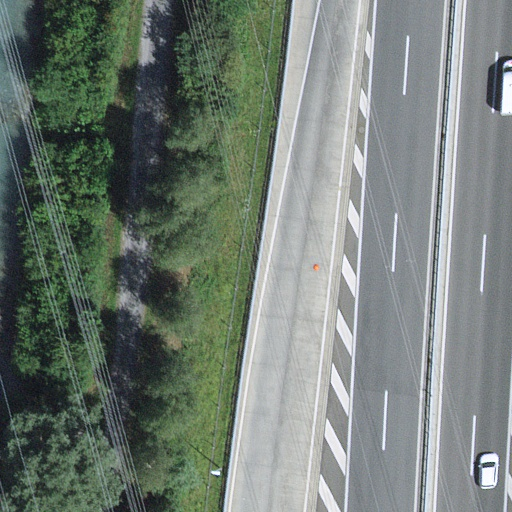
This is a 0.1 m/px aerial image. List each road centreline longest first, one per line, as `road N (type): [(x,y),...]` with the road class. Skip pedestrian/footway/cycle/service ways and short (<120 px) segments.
road 1 (motorway): [(340,0),(269,511)]
road 2 (track): [(98,511),(156,0)]
road 3 (motorway): [(470,511),(504,0)]
road 4 (motorway): [(410,0),(378,511)]
